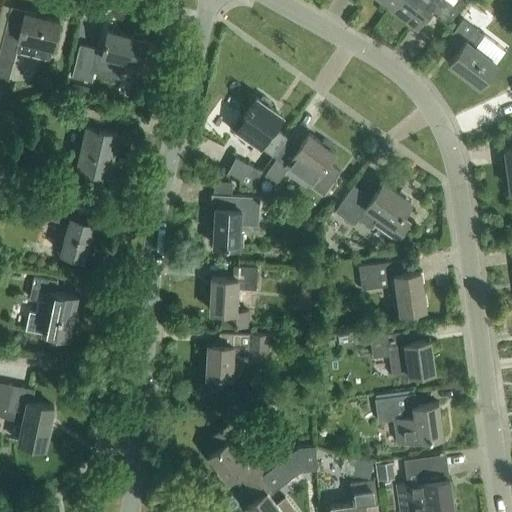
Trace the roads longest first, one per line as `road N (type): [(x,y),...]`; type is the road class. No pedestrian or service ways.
road 1 (residential): [(506,511),(457,180),(432,109),(389,65),(271,0)]
road 2 (residential): [(127,511),(156,211),(206,0)]
